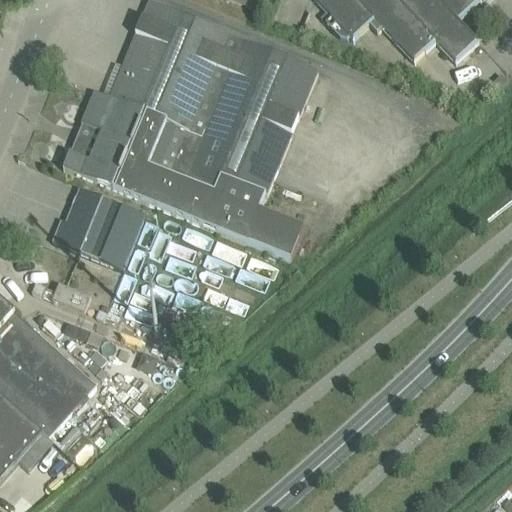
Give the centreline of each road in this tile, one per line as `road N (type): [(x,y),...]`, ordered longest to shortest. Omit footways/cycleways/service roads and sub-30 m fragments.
road 1 (secondary): [(263,511),(441,354),(511,277)]
road 2 (tertiary): [(0,118),(48,0)]
